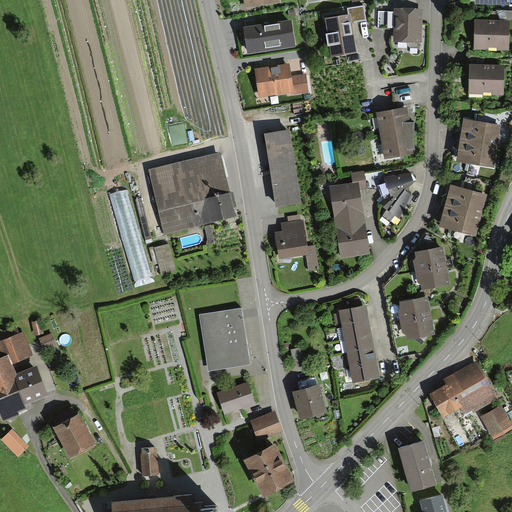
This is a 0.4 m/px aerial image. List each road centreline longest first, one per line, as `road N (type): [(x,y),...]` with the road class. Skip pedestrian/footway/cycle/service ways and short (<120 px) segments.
road 1 (residential): [(437,0),(432,163),(418,217),(400,244),(352,284),(267,305)]
road 2 (tertiary): [(327,481),(474,324),(511,208)]
road 3 (residential): [(267,305),(208,0)]
road 4 (residential): [(319,488),(286,412),(267,305)]
